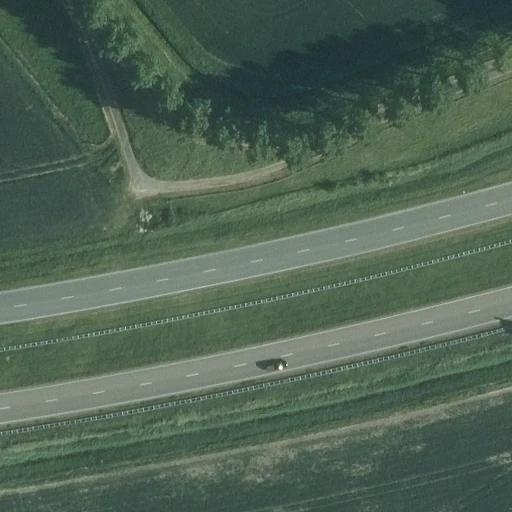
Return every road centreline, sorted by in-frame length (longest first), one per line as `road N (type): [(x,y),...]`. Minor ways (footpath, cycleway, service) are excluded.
road 1 (trunk): [(511,202),(130,291),(0,311)]
road 2 (trunk): [(0,412),(154,387),(511,304)]
road 3 (unclassified): [(511,65),(356,127),(260,144),(181,121),(82,0)]
